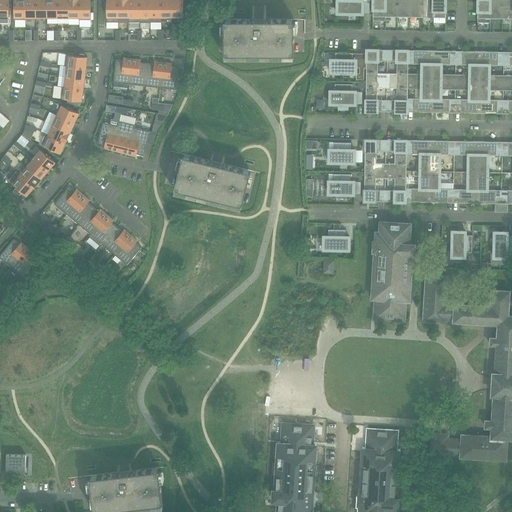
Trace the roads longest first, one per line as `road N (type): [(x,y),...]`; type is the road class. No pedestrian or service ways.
road 1 (residential): [(511,127),(310,124)]
road 2 (residential): [(312,214),(511,218)]
road 3 (residential): [(511,39),(314,35)]
road 4 (unclassified): [(462,381),(452,348),(429,337),(342,333),(322,349),(319,369)]
road 5 (residential): [(79,149),(97,103),(105,46),(182,49)]
road 6 (unclassified): [(328,411),(344,419),(434,422),(458,403),(462,381)]
